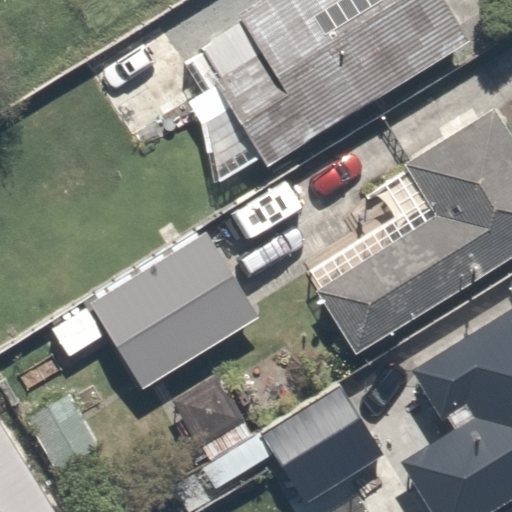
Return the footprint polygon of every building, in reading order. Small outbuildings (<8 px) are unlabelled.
[(261,157),(451,32),(429,0),(235,0),(181,36),(261,157)] [(133,33),(74,68),(118,141),(177,106),(133,33)] [(427,207),(307,285),(351,353),(511,250),(511,154),(477,101),(393,155),(427,207)] [(79,296),(82,301),(44,323),(61,351),(99,329),(130,381),(250,309),(219,257),(255,235),(244,217),(207,239),(199,225),(79,296)] [(411,511),(467,511),(511,485),(511,273),(386,348),(432,425),(379,457),(411,511)] [(92,446),(49,375),(3,403),(47,474),(92,446)] [(372,452),(331,382),(251,428),(292,498),(372,452)] [(262,455),(239,415),(193,441),(202,457),(194,462),(208,486),(262,455)]
